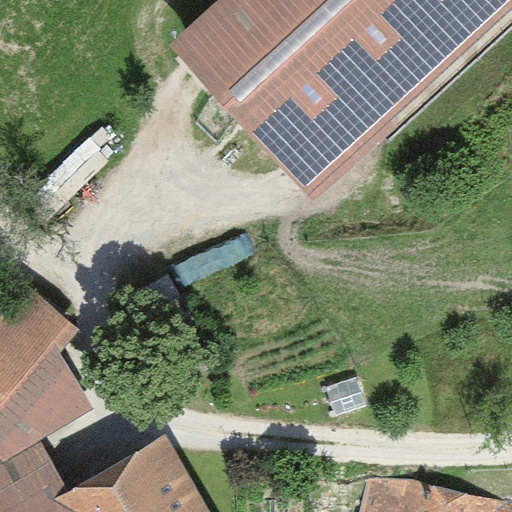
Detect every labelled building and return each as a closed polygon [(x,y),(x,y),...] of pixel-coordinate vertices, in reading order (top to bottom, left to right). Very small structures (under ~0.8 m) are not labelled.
[(238,0),(192,44),(311,173),(370,119),(363,112),(484,0),(238,0)] [(30,285),(0,320),(0,399),(69,317),(30,285)] [(155,363),(170,388),(214,361),(199,336),(155,363)] [(0,511),(194,511),(158,450),(70,501),(28,430),(0,446),(0,511)] [(511,511),(511,502),(376,469),(365,511),(511,511)]
